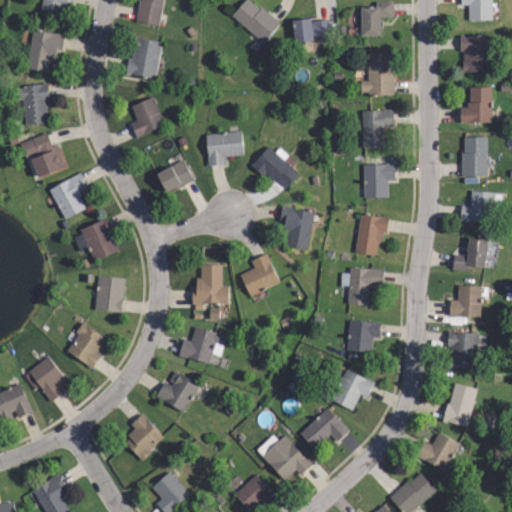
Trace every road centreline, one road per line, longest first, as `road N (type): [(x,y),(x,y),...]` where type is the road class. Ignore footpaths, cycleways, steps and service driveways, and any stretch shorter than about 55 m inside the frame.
road 1 (residential): [(309,511),(383,442),(411,386),(428,204),(426,0)]
road 2 (residential): [(68,429),(132,370),(157,293),(151,238),(95,119),(105,0)]
